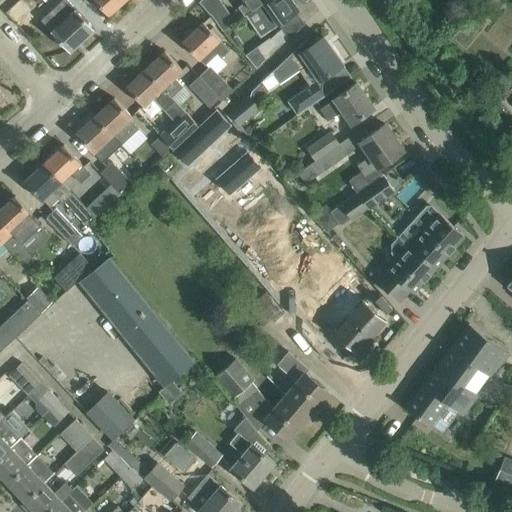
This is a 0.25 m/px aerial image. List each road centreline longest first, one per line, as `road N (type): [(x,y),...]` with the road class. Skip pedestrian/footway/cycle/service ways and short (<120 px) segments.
road 1 (unclassified): [(321,458),(511,223)]
road 2 (residential): [(511,222),(343,0)]
road 3 (residential): [(474,511),(321,458)]
road 4 (residential): [(56,106),(175,0)]
